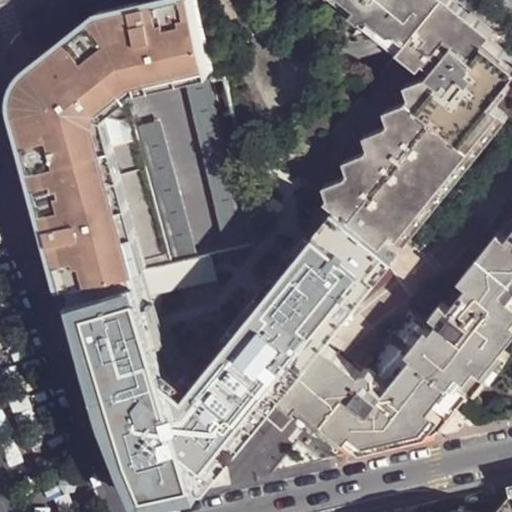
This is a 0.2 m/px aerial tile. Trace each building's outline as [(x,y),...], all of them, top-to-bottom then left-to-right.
[(18,96),(20,106),(58,242),(65,241),(68,251),(75,281),(80,279),(136,266),(148,263),(175,257),(144,121),(113,127),(108,106),(133,86),(190,74),(210,69),(214,68),(198,0),(143,0),(104,8),(35,64),(27,71),(20,82),(18,96)] [(510,53),(491,38),(497,32),(457,0),(442,0),(402,50),(423,66),(429,59),(437,66),(432,73),(327,198),(338,206),(383,244),(394,232),(408,242),(511,117),(498,106),(511,88),(511,86),(503,78),(502,63),(510,53)] [(341,0),(402,50),(442,0),(341,0)] [(437,66),(429,59),(423,66),(432,73),(437,66)] [(210,69),(190,74),(231,244),(250,239),(210,69)] [(144,121),(175,257),(194,253),(163,116),(144,121)] [(279,381),(289,389),(330,339),(338,329),(396,255),(383,244),(338,206),(202,373),(190,364),(191,363),(192,357),(190,352),(184,350),(179,351),(175,356),(161,345),(144,289),(136,266),(80,279),(87,306),(81,308),(93,346),(120,437),(128,460),(151,431),(171,447),(195,417),(217,434),(241,405),(252,415),(279,381)] [(511,235),(507,231),(503,228),(464,276),(468,279),(476,286),(458,308),(450,301),(445,299),(427,322),(412,310),(366,368),(330,339),(289,389),(284,394),(319,422),(353,453),(436,434),(467,395),(454,384),(446,378),(454,367),(462,373),(466,377),(476,365),(483,371),(503,346),(511,335),(511,235)] [(155,286),(148,263),(136,266),(144,289),(155,286)] [(476,286),(468,279),(450,301),(458,308),(476,286)] [(492,376),(511,351),(503,346),(483,371),(492,376)] [(454,384),(462,373),(454,367),(446,378),(454,384)] [(511,511),(511,491),(494,511),(511,511)] [(440,499),(405,508),(406,511),(428,511),(433,510),(434,511),(442,511),(440,499)]
